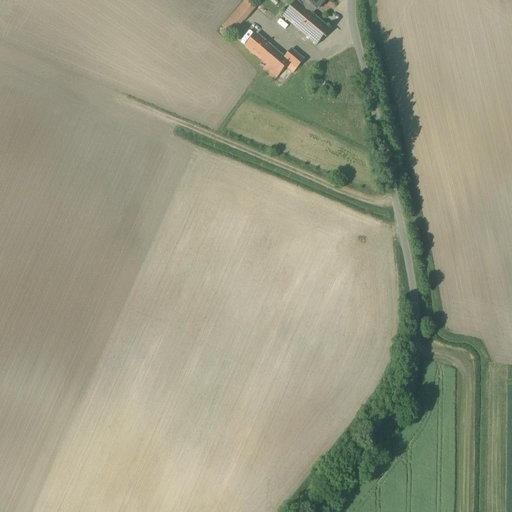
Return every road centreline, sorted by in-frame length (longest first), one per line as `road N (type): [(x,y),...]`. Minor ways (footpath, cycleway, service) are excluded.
road 1 (unclassified): [(325,511),(382,444),(416,375),(411,261),(357,0)]
road 2 (track): [(397,201),(357,196),(204,133)]
